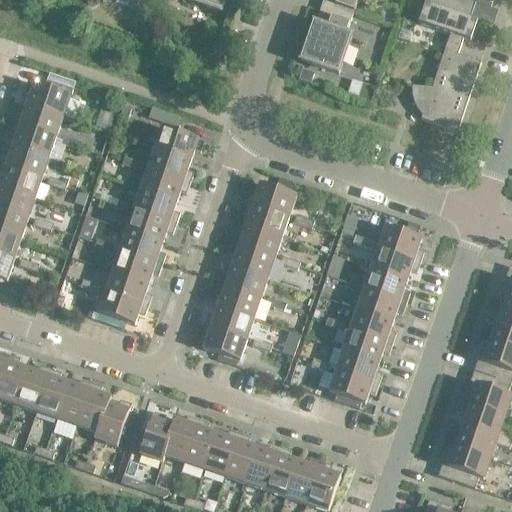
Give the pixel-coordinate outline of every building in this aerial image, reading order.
[(183,0),(183,1),(221,14),(225,0),(183,0)] [(328,0),(327,4),(354,13),(358,2),(363,3),(364,0),(328,0)] [(450,36),(444,52),(458,57),(463,41),(470,43),(477,23),(470,21),(475,5),(461,0),(423,0),(427,1),(418,26),(450,36)] [(354,13),(327,4),(319,27),(313,25),(300,63),(338,76),(351,38),(346,36),(354,13)] [(138,23),(133,37),(143,41),(148,26),(138,23)] [(458,57),(444,52),(432,89),(408,88),(408,89),(412,89),(412,97),(414,104),(418,111),(424,107),(425,109),(421,121),(457,133),(481,65),(458,57)] [(301,71),(297,81),(309,86),(313,75),(301,71)] [(30,98),(27,107),(63,120),(70,98),(28,84),(24,95),(30,98)] [(118,107),(110,104),(107,113),(115,116),(118,107)] [(63,120),(27,107),(23,117),(17,115),(13,126),(56,140),(63,120)] [(131,111),(124,109),(120,118),(128,121),(131,111)] [(56,140),(13,126),(10,136),(16,139),(13,148),(49,161),(56,140)] [(162,130),(154,151),(191,163),(194,154),(200,156),(204,144),(162,130)] [(60,146),(69,149),(72,141),(63,138),(60,146)] [(81,145),(72,141),(69,149),(79,152),(81,145)] [(49,161),(13,148),(9,158),(3,156),(0,164),(0,166),(42,181),(49,161)] [(191,163),(154,151),(147,171),(190,186),(194,175),(187,173),(191,163)] [(122,167),(131,170),(134,163),(125,159),(122,167)] [(143,166),(134,163),(131,170),(140,173),(143,166)] [(42,181),(0,166),(0,178),(2,179),(0,185),(0,189),(35,202),(42,181)] [(190,186),(147,171),(140,192),(177,204),(180,195),(186,197),(190,186)] [(46,187),(56,190),(58,182),(49,179),(46,187)] [(67,185),(66,189),(76,192),(78,185),(69,181),(67,185)] [(67,185),(58,182),(56,190),(65,193),(66,189),(67,185)] [(250,195),(246,205),(289,220),(296,198),(260,186),(256,197),(250,195)] [(35,202),(0,189),(0,212),(28,222),(35,202)] [(177,204),(140,192),(133,212),(176,227),(180,216),(173,214),(177,204)] [(78,193),(74,205),(83,209),(87,196),(78,193)] [(108,208),(117,211),(120,203),(111,200),(108,208)] [(129,207),(120,203),(117,211),(126,214),(129,207)] [(289,220),(246,205),(243,216),(249,218),(246,228),(282,240),(289,220)] [(28,222),(0,212),(0,235),(21,242),(28,222)] [(176,227),(133,212),(126,233),(163,245),(166,235),(172,238),(176,227)] [(293,225),(302,229),(305,221),(296,218),(293,225)] [(32,228),(42,231),(44,223),(35,220),(32,228)] [(314,224),(305,221),(302,229),(311,232),(314,224)] [(53,226),(44,223),(42,231),(51,234),(53,226)] [(282,240),(246,228),(242,238),(236,236),(232,246),(275,261),(282,240)] [(385,229),(378,250),(420,265),(424,254),(418,252),(421,241),(385,229)] [(163,245),(126,233),(119,253),(162,268),(166,257),(159,255),(163,245)] [(21,242),(0,235),(0,258),(14,263),(21,242)] [(352,246),(362,249),(364,241),(355,238),(352,246)] [(94,249),(103,252),(106,244),(97,241),(94,249)] [(373,244),(364,241),(362,249),(371,252),(373,244)] [(115,247),(106,244),(103,252),(112,255),(115,247)] [(275,261),(232,246),(229,257),(235,259),(232,269),(268,281),(275,261)] [(420,265),(378,250),(371,271),(407,283),(410,273),(417,275),(420,265)] [(162,268),(119,253),(112,274),(149,286),(152,276),(158,278),(162,268)] [(14,263),(0,258),(0,281),(7,284),(14,263)] [(279,266),(288,269),(291,262),(282,259),(279,266)] [(333,259),(327,278),(337,281),(344,262),(333,259)] [(18,269),(28,272),(30,264),(21,261),(18,269)] [(300,265),(291,262),(288,269),(297,273),(300,265)] [(39,267),(30,264),(28,272),(37,275),(39,267)] [(511,268),(510,268),(503,289),(509,291),(505,303),(511,305),(511,268)] [(268,281),(232,269),(228,279),(222,276),(218,287),(261,301),(268,281)] [(407,283),(371,271),(364,291),(406,306),(410,295),(404,293),(407,283)] [(149,286),(112,274),(105,294),(148,309),(152,298),(145,296),(149,286)] [(80,290),(89,293),(92,285),(83,282),(80,290)] [(101,288),(92,285),(89,293),(98,296),(101,288)] [(261,301),(218,287),(215,298),(221,300),(218,310),(254,322),(261,301)] [(406,306),(364,291),(357,311),(393,324),(396,314),(403,316),(406,306)] [(148,309),(105,294),(98,315),(134,328),(138,317),(145,319),(148,309)] [(265,307),(274,310),(277,303),(268,300),(265,307)] [(286,306),(277,303),(274,310),(284,313),(286,306)] [(511,305),(505,303),(498,323),(511,328),(511,305)] [(254,322),(218,310),(214,319),(208,317),(204,328),(247,342),(254,322)] [(393,324),(357,311),(350,332),(392,346),(396,336),(390,334),(393,324)] [(325,328),(334,331),(336,323),(327,320),(325,328)] [(346,326),(336,323),(334,331),(343,334),(346,326)] [(511,328),(498,323),(491,344),(511,350),(511,328)] [(247,342),(204,328),(201,338),(207,341),(203,351),(240,364),(247,342)] [(392,346),(350,332),(343,352),(379,365),(382,355),(389,357),(392,346)] [(251,348),(260,351),(263,344),(254,341),(251,348)] [(272,347),(263,344),(260,351),(270,354),(272,347)] [(511,350),(491,344),(487,355),(481,353),(474,373),(511,386),(511,381),(511,350)] [(379,365),(343,352),(336,373),(378,387),(382,377),(376,375),(379,365)] [(0,385),(9,358),(0,354),(0,385)] [(20,362),(9,358),(0,385),(0,402),(16,408),(28,371),(18,368),(20,362)] [(311,368),(320,371),(322,364),(313,361),(311,368)] [(332,367),(322,364),(320,371),(329,375),(332,367)] [(38,375),(28,371),(16,408),(36,415),(51,372),(40,369),(38,375)] [(61,376),(51,372),(36,415),(57,422),(69,386),(59,382),(61,376)] [(378,387),(336,373),(329,394),(336,397),(334,403),(359,411),(361,405),(365,407),(368,396),(375,398),(378,387)] [(511,386),(474,373),(467,394),(473,396),(469,407),(504,419),(511,398),(507,396),(511,386)] [(79,389),(69,386),(57,422),(77,429),(92,386),(81,383),(79,389)] [(102,390),(92,386),(77,429),(96,435),(98,436),(108,406),(109,406),(111,400),(100,396),(102,390)] [(118,409),(109,406),(108,406),(98,436),(96,435),(94,442),(117,450),(131,407),(120,403),(118,409)] [(504,419),(469,407),(462,428),(511,445),(511,443),(511,436),(500,433),(504,419)] [(166,419),(154,415),(140,457),(162,465),(165,459),(163,458),(174,428),(172,428),(164,425),(166,419)] [(175,422),(172,428),(174,428),(163,458),(165,459),(184,465),(198,423),(188,419),(186,425),(175,422)] [(209,426),(198,423),(184,465),(204,472),(217,436),(207,433),(209,426)] [(511,445),(462,428),(455,448),(490,460),(495,447),(509,451),(511,445)] [(226,439),(217,436),(204,472),(225,479),(239,437),(229,433),(226,439)] [(250,440),(239,437),(225,479),(245,486),(257,450),(248,447),(250,440)] [(14,441),(5,438),(2,446),(11,449),(14,441)] [(267,453),(257,450),(245,486),(266,493),(280,451),(269,447),(267,453)] [(490,460),(455,448),(451,460),(445,457),(438,479),(475,491),(478,480),(483,482),(490,460)] [(36,449),(34,456),(43,460),(45,452),(36,449)] [(291,454),(280,451),(266,493),(286,500),(298,464),(289,461),(291,454)] [(54,455),(45,452),(43,460),(52,463),(54,455)] [(308,467),(298,464),(286,500),(306,507),(321,465),(310,461),(308,467)] [(77,463),(74,470),(84,473),(86,466),(77,463)] [(332,468),(321,465),(306,507),(320,511),(328,511),(340,478),(329,475),(332,468)] [(95,469),(86,466),(84,473),(93,477),(95,469)] [(145,486),(142,493),(151,497),(154,489),(145,486)] [(167,493),(154,489),(151,497),(161,500),(166,497),(167,493)] [(186,500),(183,507),(192,511),(195,503),(186,500)] [(448,511),(450,509),(440,506),(429,502),(425,511),(448,511)] [(201,511),(204,506),(195,503),(192,511),(196,511),(201,511)]
